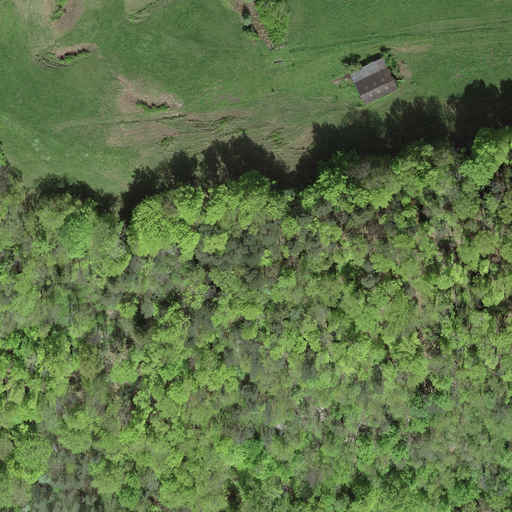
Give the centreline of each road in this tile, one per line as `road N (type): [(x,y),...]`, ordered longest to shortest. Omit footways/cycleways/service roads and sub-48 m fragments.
road 1 (track): [(36,132),(143,198),(266,317),(511,381)]
road 2 (track): [(36,132),(175,112),(340,55),(511,26)]
